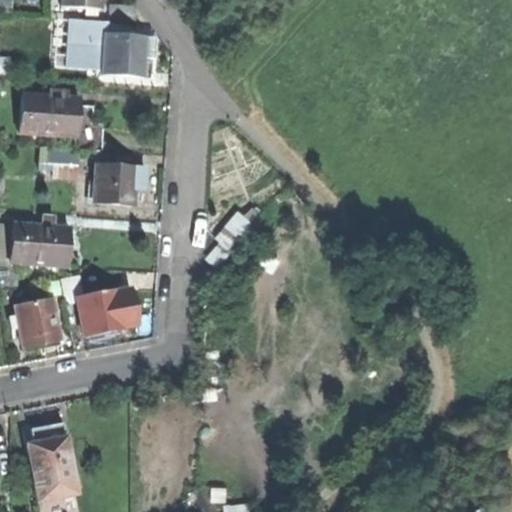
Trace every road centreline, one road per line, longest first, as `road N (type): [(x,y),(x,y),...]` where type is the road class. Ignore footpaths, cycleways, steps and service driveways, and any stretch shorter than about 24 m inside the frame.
road 1 (unclassified): [(212,86),(389,276),(423,324),(434,356),(432,421),(306,511)]
road 2 (residential): [(0,389),(166,355),(184,337),(197,119),(212,86)]
